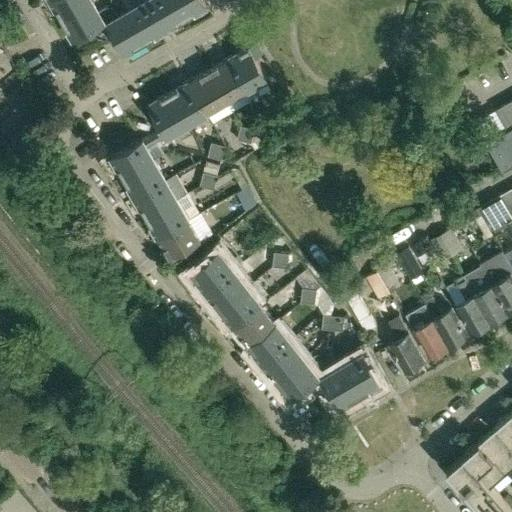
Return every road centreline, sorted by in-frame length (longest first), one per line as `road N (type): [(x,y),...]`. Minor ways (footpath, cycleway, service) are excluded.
road 1 (residential): [(408,464),(375,488),(344,485),(232,375),(65,162),(60,128),(83,103)]
road 2 (residential): [(83,103),(220,21),(233,0)]
road 3 (residential): [(408,464),(511,373)]
